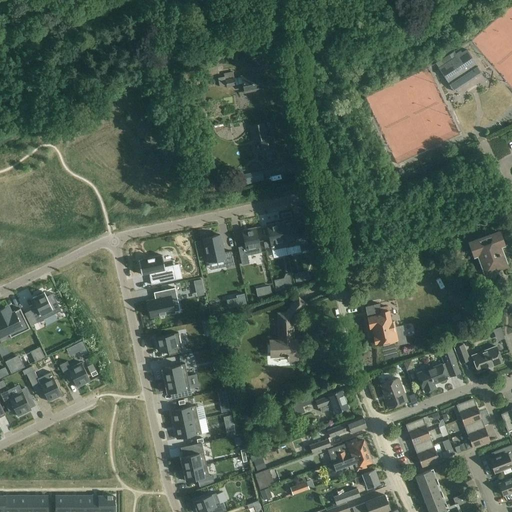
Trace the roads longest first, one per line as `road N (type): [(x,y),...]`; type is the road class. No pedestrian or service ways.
road 1 (residential): [(176,511),(113,239)]
road 2 (residential): [(113,239),(304,196)]
road 3 (track): [(0,48),(163,0)]
road 4 (residential): [(374,425),(338,286)]
road 5 (residential): [(0,292),(113,239)]
